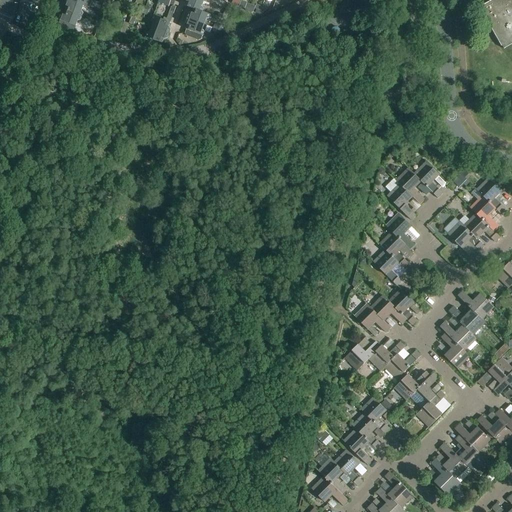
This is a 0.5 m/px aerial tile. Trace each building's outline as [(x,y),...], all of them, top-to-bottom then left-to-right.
[(185,7),(194,10),(194,9),(202,13),(203,13),(204,10),(203,8),(202,7),(204,2),(199,0),(184,0),(186,2),(187,2),(185,7)] [(511,0),(493,0),(479,8),(503,50),(511,45),(511,0)] [(67,7),(65,11),(82,18),(84,14),(83,12),(81,12),(83,6),(68,1),(65,1),(64,4),(65,7),(67,7)] [(187,17),(188,19),(204,25),(206,20),(208,20),(210,19),(211,16),(203,13),(202,13),(194,9),(194,10),(192,14),(191,13),(189,14),(187,17)] [(82,18),(65,11),(64,15),(62,15),(60,16),(59,19),(60,21),(76,27),(78,21),(79,22),(81,21),(82,18)] [(154,23),(152,28),(168,34),(170,33),(171,30),(170,28),(169,28),(170,23),(153,17),(152,20),(153,22),(154,23)] [(204,25),(188,19),(186,20),(185,23),(186,25),(188,26),(186,30),(187,30),(185,34),(186,37),(199,41),(201,40),(203,36),(204,33),(204,31),(202,31),(204,25)] [(168,34),(152,28),(150,34),(148,33),(147,34),(145,38),(162,44),(164,40),(166,40),(168,39),(169,36),(168,34)] [(426,162),(414,174),(414,175),(421,182),(427,188),(438,199),(442,194),(432,183),(440,176),(426,162)] [(396,181),(399,185),(413,198),(420,205),(425,200),(414,190),(421,182),(414,175),(414,174),(408,169),(396,181)] [(457,178),(463,184),(466,187),(469,183),(467,181),(460,174),(457,178)] [(476,191),(482,197),(482,196),(496,210),(500,215),(505,210),(495,199),(502,192),(489,178),(476,191)] [(399,185),(387,197),(411,221),(416,216),(405,205),(413,198),(399,185)] [(470,209),(476,215),(476,214),(494,232),(499,228),(488,217),(496,210),(482,196),(482,197),(470,209)] [(386,227),(392,233),(392,232),(405,246),(410,251),(415,246),(404,235),(412,228),(399,214),(386,227)] [(476,215),(464,226),(464,227),(477,240),(484,233),(495,243),(500,238),(494,232),(476,214),(476,215)] [(464,227),(464,226),(460,223),(448,235),(461,249),(469,241),(479,252),(484,247),(477,240),(464,227)] [(379,245),(385,251),(399,264),(403,269),(408,264),(398,253),(405,246),(392,232),(392,233),(379,245)] [(385,251),(373,263),(397,287),(402,282),(391,271),(399,264),(385,251)] [(511,287),(511,285),(511,266),(509,264),(496,277),(508,289),(511,287)] [(401,290),(389,302),(407,320),(406,320),(412,326),(417,321),(407,311),(414,303),(401,290)] [(468,307),(472,311),(472,310),(482,320),(494,308),(481,295),(473,302),(463,291),(458,296),(464,303),(468,307)] [(383,296),(371,308),(370,308),(384,322),(391,314),(402,325),(406,320),(407,320),(389,302),(383,296)] [(370,308),(371,308),(367,305),(354,317),(368,331),(375,323),(386,334),(391,329),(384,322),(370,308)] [(459,323),(463,327),(463,326),(473,336),(486,323),(482,320),(472,310),(472,311),(465,318),(454,307),(449,312),(455,319),(459,323)] [(440,328),(446,334),(464,352),(465,351),(477,339),(473,336),(463,326),(463,327),(456,334),(445,323),(440,328)] [(446,334),(441,339),(452,349),(444,356),(458,370),(470,357),(465,351),(464,352),(446,334)] [(357,371),(369,360),(381,347),(376,342),(365,353),(358,345),(345,359),(357,371)] [(381,372),(385,369),(384,369),(398,355),(405,348),(400,343),(389,354),(382,346),(381,347),(369,360),(381,372)] [(384,369),(385,369),(397,381),(421,357),(416,352),(405,362),(398,355),(384,369)] [(476,362),(480,358),(477,354),(472,359),(476,362)] [(493,377),(500,384),(501,384),(511,372),(511,368),(502,359),(478,382),(483,387),(493,377)] [(407,401),(410,398),(431,377),(430,377),(426,372),(415,383),(408,376),(394,389),(407,401)] [(511,372),(501,384),(500,384),(493,391),(499,396),(509,386),(511,388),(511,372)] [(410,398),(422,410),(435,397),(435,396),(428,389),(439,379),(434,374),(430,377),(431,377),(410,398)] [(422,410),(416,416),(429,428),(443,414),(436,406),(445,397),(440,392),(435,396),(435,397),(422,410)] [(361,410),(364,414),(365,414),(378,427),(385,434),(390,429),(379,419),(387,411),(373,398),(361,410)] [(495,415),(500,420),(511,431),(511,419),(511,421),(500,410),(495,415)] [(352,426),(356,430),(356,429),(369,443),(376,450),(381,445),(371,435),(378,427),(365,414),(364,414),(352,426)] [(477,422),(489,434),(493,438),(501,445),(511,434),(511,431),(500,420),(493,427),(482,417),(477,422)] [(455,430),(460,436),(461,435),(479,454),(479,453),(491,441),(493,438),(489,434),(486,436),(478,428),(470,435),(460,425),(455,430)] [(356,429),(356,430),(343,442),(367,466),(372,461),(362,450),(369,443),(356,429)] [(316,437),(321,442),(328,434),(324,430),(316,437)] [(479,454),(461,435),(460,436),(456,441),(460,444),(457,447),(461,450),(456,455),(472,472),(485,459),(479,453),(479,454)] [(456,455),(445,444),(440,449),(444,453),(450,460),(443,467),(460,484),(472,472),(456,455)] [(346,451),(334,463),(344,473),(343,473),(358,487),(363,482),(352,471),(360,464),(346,451)] [(318,472),(324,478),(324,477),(342,495),(347,491),(336,480),(343,473),(344,473),(334,463),(331,459),(318,472)] [(443,467),(436,460),(431,465),(442,475),(434,483),(448,496),(460,484),(443,467)] [(395,488),(388,495),(388,496),(401,509),(402,509),(414,497),(405,489),(390,473),(385,478),(395,488)] [(484,480),(489,485),(494,479),(489,474),(484,480)] [(324,477),(324,478),(312,490),(325,503),(332,495),(343,506),(348,501),(342,495),(324,477)] [(387,504),(380,511),(404,511),(402,509),(401,509),(388,496),(388,495),(381,489),(376,494),(387,504)]
